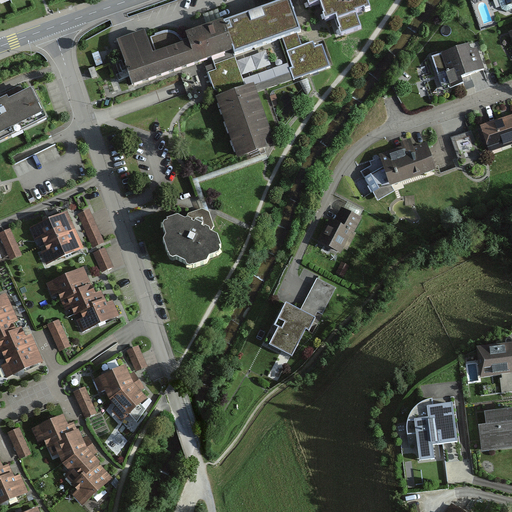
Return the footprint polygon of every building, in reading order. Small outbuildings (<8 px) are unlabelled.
[(146,31),(117,41),(133,88),(211,62),(243,157),(274,146),(255,89),(247,92),(235,55),(284,39),(298,79),(332,68),(325,49),(318,51),(314,42),(305,45),(289,0),(285,0),(184,34),(188,44),(183,45),(180,40),(174,36),(168,35),(149,41),(146,31)] [(301,0),(307,13),(316,9),(323,26),(333,22),(340,41),(364,32),(360,20),(374,15),(370,3),(378,0),(301,0)] [(468,47),(436,58),(445,84),(484,71),(477,50),(470,53),(468,47)] [(32,93),(0,108),(0,142),(45,120),(32,93)] [(511,121),(483,131),(490,153),(511,145),(511,121)] [(413,146),(378,159),(389,187),(436,170),(427,148),(416,153),(413,146)] [(80,213),(94,247),(107,241),(92,208),(80,213)] [(362,221),(342,211),(336,222),(331,220),(319,243),(339,253),(350,231),(356,234),(362,221)] [(65,215),(33,229),(41,246),(73,232),(65,215)] [(182,220),(166,230),(175,260),(193,268),(221,254),(219,238),(210,233),(212,224),(205,216),(195,217),(189,224),(182,220)] [(10,259),(23,256),(15,228),(2,232),(10,259)] [(73,232),(41,246),(48,262),(80,249),(73,232)] [(103,272),(116,267),(107,247),(95,252),(103,272)] [(59,292),(62,301),(77,295),(76,293),(90,287),(82,270),(48,285),(53,295),(59,292)] [(86,309),(105,301),(101,293),(94,296),(90,287),(76,293),(77,295),(62,301),(69,316),(75,313),(77,316),(87,312),(86,309)] [(0,299),(0,318),(13,313),(6,297),(0,299)] [(107,305),(105,301),(86,309),(87,312),(77,316),(83,330),(117,315),(112,303),(107,305)] [(321,323),(286,306),(275,327),(280,330),(272,347),(294,358),(308,331),(315,335),(321,323)] [(0,339),(21,330),(13,313),(0,318),(0,339)] [(62,318),(49,323),(60,351),(73,346),(62,318)] [(0,339),(0,357),(0,358),(34,344),(27,328),(21,330),(0,339)] [(34,344),(0,358),(8,375),(41,360),(34,344)] [(138,371),(150,366),(141,344),(129,349),(138,371)] [(511,345),(475,350),(478,377),(511,372),(511,345)] [(105,390),(110,400),(132,386),(124,369),(96,381),(100,392),(105,390)] [(87,386),(75,391),(87,418),(99,412),(87,386)] [(144,399),(132,386),(110,400),(118,408),(115,411),(122,420),(144,399)] [(405,436),(414,435),(417,463),(435,461),(433,446),(457,444),(453,405),(430,408),(430,401),(418,404),(412,408),(406,415),(404,425),(405,436)] [(511,409),(484,412),(485,426),(479,427),(482,452),(511,448),(511,409)] [(61,439),(77,433),(73,425),(67,427),(62,417),(34,430),(39,441),(46,438),(50,448),(63,442),(61,439)] [(22,426),(10,432),(20,459),(33,454),(22,426)] [(85,451),(77,433),(61,439),(63,442),(50,448),(54,456),(59,454),(64,464),(85,451)] [(64,464),(78,480),(84,475),(86,477),(98,466),(99,465),(85,451),(64,464)] [(84,475),(78,480),(72,485),(78,492),(75,495),(83,504),(110,479),(98,466),(86,477),(84,475)] [(0,503),(25,492),(18,478),(14,480),(12,475),(2,479),(0,480),(0,503)]
